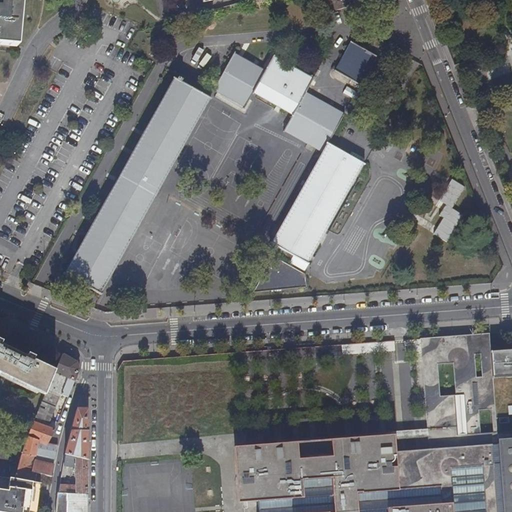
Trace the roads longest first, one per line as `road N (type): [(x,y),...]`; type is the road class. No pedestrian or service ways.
road 1 (unclassified): [(511,306),(104,337)]
road 2 (residential): [(511,249),(414,0)]
road 3 (residential): [(50,511),(81,382),(104,361)]
road 4 (residential): [(104,361),(103,511)]
